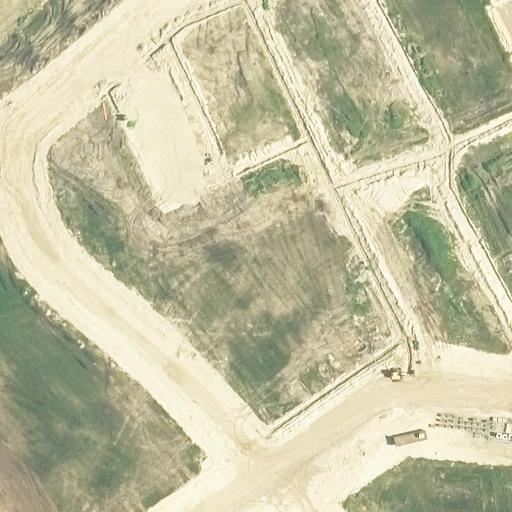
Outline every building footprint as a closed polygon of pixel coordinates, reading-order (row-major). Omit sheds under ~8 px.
[(47,0),(43,0),(29,11),(53,40),(70,27),(47,0)] [(74,0),(47,0),(70,27),(85,14),(74,0)] [(100,0),(74,0),(85,14),(101,1),(100,0)] [(380,0),(389,16),(419,0),(380,0)] [(419,0),(389,16),(398,34),(440,12),(434,0),(419,0)] [(469,0),(461,0),(457,3),(462,10),(472,3),(469,0)] [(0,22),(0,23),(0,64),(12,80),(21,74),(23,77),(33,69),(31,66),(34,64),(14,38),(24,30),(8,10),(0,16),(0,22)] [(440,12),(398,34),(408,52),(452,29),(450,30),(440,12)] [(239,22),(203,39),(213,62),(250,45),(239,22)] [(491,24),(480,29),(483,36),(494,31),(491,24)] [(452,29),(408,52),(408,53),(410,52),(419,70),(462,47),(452,29)] [(494,31),(483,36),(487,44),(497,39),(494,31)] [(250,45),(213,62),(224,84),(260,66),(250,45)] [(462,47),(419,70),(429,88),(471,65),(462,47)] [(191,59),(183,62),(189,73),(196,70),(191,59)] [(508,61),(497,66),(500,73),(511,69),(508,61)] [(0,90),(12,80),(0,64),(0,90)] [(471,65),(429,88),(438,106),(481,83),(471,65)] [(260,66),(224,84),(234,105),(271,88),(260,66)] [(511,70),(511,69),(500,73),(503,81),(511,76),(511,70)] [(196,70),(189,73),(194,84),(201,81),(196,70)] [(481,83),(438,106),(450,127),(492,105),(481,83)] [(271,88),(234,105),(244,127),(281,110),(271,88)] [(211,102),(204,106),(209,117),(216,113),(211,102)] [(281,110),(244,127),(255,150),(260,148),(267,144),(274,141),(281,138),(292,133),(281,110)] [(216,113),(209,117),(214,128),(222,124),(216,113)] [(81,129),(49,147),(60,167),(54,171),(55,171),(93,150),(81,129)] [(281,138),(274,141),(279,152),(286,149),(281,138)] [(274,141),(267,144),(272,155),(279,152),(274,141)] [(267,144),(260,148),(265,159),(272,155),(267,144)] [(255,150),(253,151),(258,162),(265,159),(260,148),(255,150)] [(93,150),(55,171),(66,191),(98,173),(87,154),(93,151),(93,150)] [(253,151),(246,154),(251,165),(258,162),(253,151)] [(289,156),(282,159),(287,170),(294,167),(289,156)] [(282,159),(275,163),(280,173),(287,170),(282,159)] [(273,177),(272,177),(283,200),(320,183),(309,160),(294,167),(287,170),(280,173),(273,177)] [(275,163),(268,166),(273,177),(280,173),(275,163)] [(206,170),(209,177),(220,172),(217,165),(206,170)] [(268,166),(261,169),(266,180),(272,177),(273,177),(268,166)] [(261,169),(254,172),(259,183),(266,180),(261,169)] [(98,173),(66,191),(77,211),(109,193),(98,173)] [(496,180),(463,198),(473,218),(507,200),(496,180)] [(320,183),(283,200),(293,222),(330,205),(320,183)] [(109,193),(77,211),(88,231),(120,213),(109,193)] [(511,210),(507,200),(473,218),(483,237),(511,221),(511,210)] [(255,201),(248,204),(253,215),(261,212),(255,201)] [(330,205),(293,222),(304,244),(340,226),(330,205)] [(261,212),(253,215),(258,226),(266,223),(261,212)] [(120,213),(88,231),(99,251),(140,228),(139,227),(131,232),(120,213)] [(511,221),(483,237),(493,256),(511,246),(511,221)] [(340,226),(304,244),(314,266),(351,249),(340,226)] [(140,228),(99,251),(100,252),(108,247),(119,266),(151,248),(140,228)] [(511,246),(493,256),(503,275),(511,270),(511,246)] [(270,247),(263,250),(268,261),(275,258),(270,247)] [(151,248),(119,266),(131,287),(163,269),(151,248)] [(275,258),(268,261),(273,272),(280,269),(275,258)] [(188,288),(166,308),(182,325),(215,294),(200,278),(207,272),(197,261),(179,278),(188,288)] [(0,266),(0,289),(10,283),(0,266)] [(511,270),(503,275),(511,292),(511,270)] [(215,294),(182,325),(199,343),(220,322),(229,332),(247,314),(238,304),(231,310),(215,294)] [(360,304),(347,313),(370,346),(383,337),(360,304)] [(34,311),(10,340),(27,354),(52,325),(34,311)] [(347,313),(335,321),(358,354),(370,346),(347,313)] [(335,321),(324,329),(347,363),(358,354),(335,321)] [(52,325),(27,354),(43,368),(68,339),(52,325)] [(324,329),(311,338),(334,371),(347,363),(324,329)] [(68,339),(43,368),(60,382),(85,353),(68,339)] [(270,360),(250,374),(259,386),(254,389),(262,401),(267,398),(275,411),(297,396),(280,372),(291,365),(276,344),(264,352),(270,360)] [(85,353),(60,382),(76,396),(101,367),(85,353)] [(101,367),(76,396),(94,411),(118,382),(101,367)] [(6,378),(0,386),(0,388),(5,393),(13,384),(6,378)] [(30,405),(36,411),(44,401),(37,396),(30,405)] [(44,401),(36,411),(42,416),(50,407),(44,401)] [(53,424),(52,425),(59,430),(66,421),(60,415),(53,424)] [(152,433),(134,445),(163,486),(182,473),(176,464),(187,456),(162,420),(149,429),(152,433)] [(7,441),(0,449),(0,487),(0,486),(11,495),(42,456),(31,446),(24,454),(7,441)] [(114,453),(101,462),(126,498),(137,491),(143,500),(163,486),(134,445),(116,457),(114,453)] [(77,484),(59,497),(69,511),(106,511),(112,508),(87,472),(74,480),(77,484)] [(437,472),(433,511),(454,511),(458,473),(437,472)] [(458,473),(454,511),(475,511),(478,475),(458,473)] [(478,475),(475,511),(495,511),(498,476),(478,475)] [(511,511),(511,477),(498,476),(495,511),(511,511)] [(390,483),(353,508),(355,511),(397,511),(406,506),(409,511),(413,511),(422,506),(407,486),(397,493),(390,483)] [(38,505),(27,511),(69,511),(59,497),(41,509),(38,505)]
